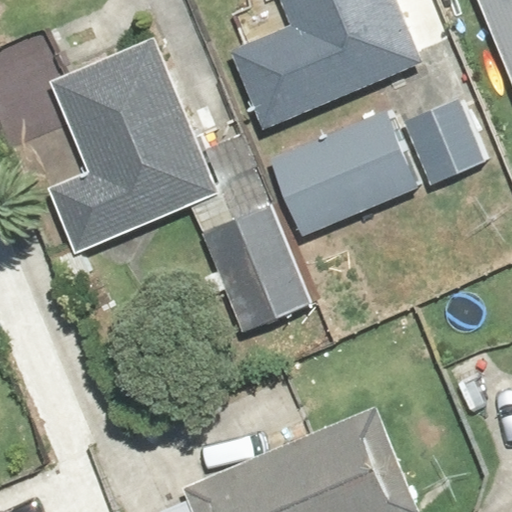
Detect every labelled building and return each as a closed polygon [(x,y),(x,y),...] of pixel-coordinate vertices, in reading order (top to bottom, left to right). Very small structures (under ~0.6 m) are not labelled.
[(300,0),(308,18),(245,46),(281,129),(442,60),(416,0),(300,0)] [(511,0),(501,0),(511,25),(511,0)] [(65,194),(94,260),(242,195),(172,35),(67,80),(108,174),(65,194)] [(470,93),(414,120),(445,185),(501,159),(470,93)] [(401,107),(280,157),(312,234),(432,184),(401,107)] [(288,206),(218,235),(260,335),(330,306),(288,206)] [(391,401),(202,484),(214,511),(417,511),(437,504),(391,401)]
